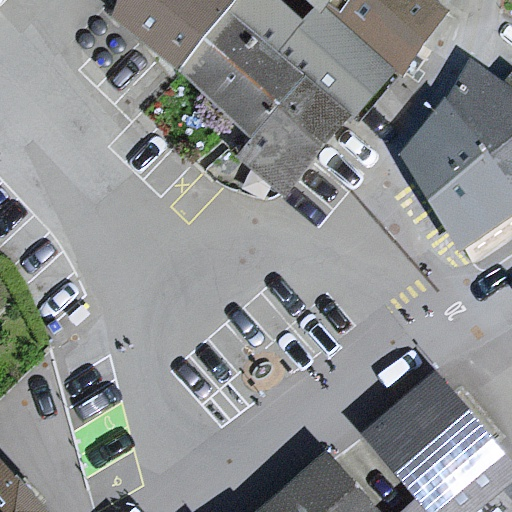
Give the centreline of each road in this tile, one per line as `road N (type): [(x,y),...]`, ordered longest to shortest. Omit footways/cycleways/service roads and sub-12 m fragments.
road 1 (residential): [(479,0),(450,77),(383,177),(381,192),(469,308)]
road 2 (residential): [(469,308),(209,511)]
